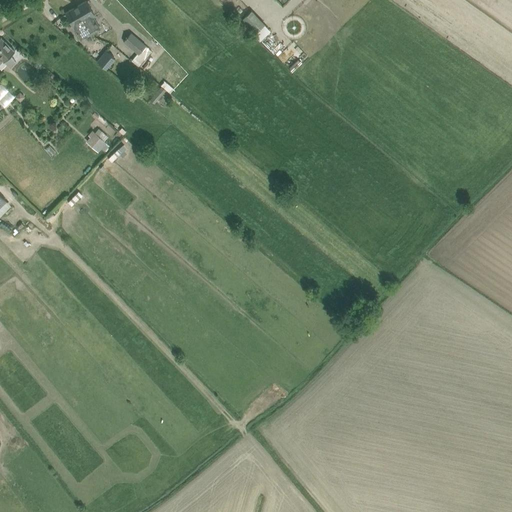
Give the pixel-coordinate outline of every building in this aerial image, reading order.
[(92,34),(101,28),(94,15),(95,15),(87,0),(76,6),(92,34)] [(81,40),(92,34),(76,6),(66,12),(81,40)] [(246,18),(263,37),(272,29),(254,10),(246,18)] [(145,71),(158,56),(146,46),(147,45),(131,32),(123,42),(137,53),(131,60),(145,71)] [(0,63),(3,60),(10,68),(16,62),(10,56),(15,51),(1,37),(0,38),(0,63)] [(106,69),(115,58),(106,50),(97,61),(106,69)] [(162,86),(150,99),(154,103),(166,90),(162,86)] [(99,151),(107,142),(93,130),(89,134),(91,136),(87,141),(99,151)] [(0,216),(11,205),(0,193),(0,216)]
